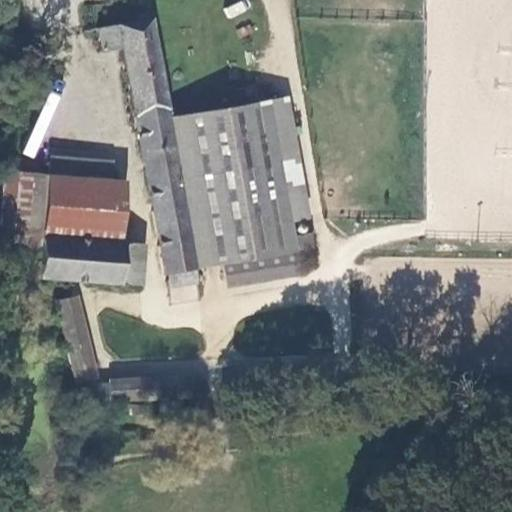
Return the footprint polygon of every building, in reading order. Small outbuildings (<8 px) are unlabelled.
[(170,119),(152,20),(96,30),(100,51),(122,47),(162,277),(167,277),(169,288),(199,283),(196,269),(170,119)] [(288,98),(170,119),(196,269),(212,267),(221,266),(294,252),(314,249),(288,98)] [(113,161),(49,156),(48,175),(111,180),(113,161)] [(11,244),(39,247),(40,236),(46,175),(17,172),(11,244)] [(111,180),(46,175),(40,236),(121,242),(126,181),(111,180)] [(40,236),(39,247),(37,280),(120,287),(120,285),(124,243),(121,242),(40,236)] [(145,244),(124,243),(120,285),(141,287),(145,244)] [(294,252),(221,266),(226,291),(299,277),(294,252)] [(96,379),(77,296),(54,301),(73,384),(96,379)] [(258,387),(258,384),(334,381),(333,365),(227,369),(228,388),(258,387)] [(108,385),(108,393),(78,392),(77,410),(105,411),(105,403),(194,400),(194,376),(108,379),(108,385)] [(108,393),(108,385),(78,384),(78,392),(108,393)]
